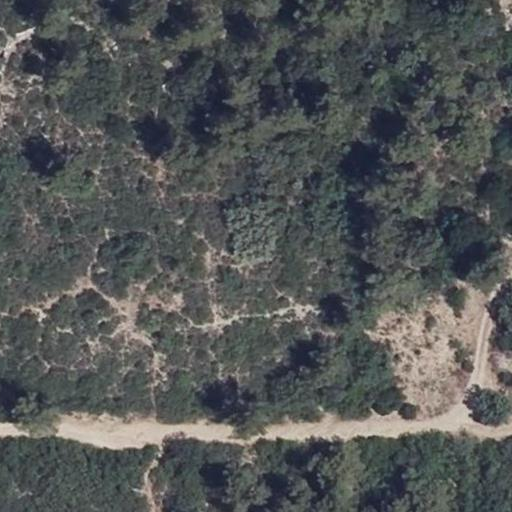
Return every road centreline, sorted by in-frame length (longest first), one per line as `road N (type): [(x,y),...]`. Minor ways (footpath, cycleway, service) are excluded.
road 1 (track): [(0,429),(511,421)]
road 2 (track): [(496,289),(461,426)]
